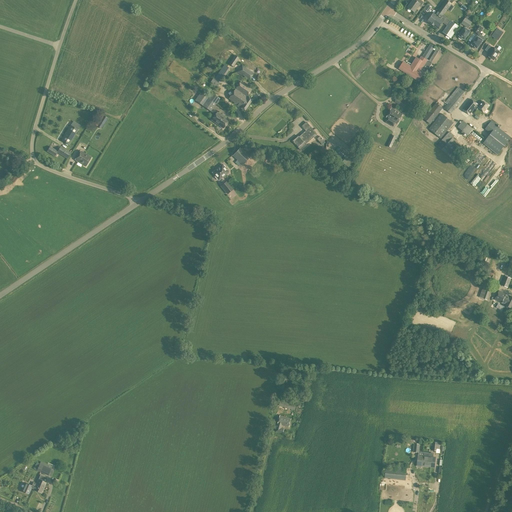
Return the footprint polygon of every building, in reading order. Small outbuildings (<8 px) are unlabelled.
[(424,2),(421,0),(413,0),(408,7),(415,12),(420,5),(421,6),(424,2)] [(443,15),(454,0),(453,0),(445,0),(437,11),(440,13),(443,15)] [(432,24),(440,13),(437,11),(436,14),(434,12),(428,21),(432,24)] [(439,29),(447,17),(443,15),(440,13),(432,24),(439,29)] [(449,19),(451,21),(443,32),(451,38),(459,26),(449,19)] [(464,40),(470,32),(465,28),(459,36),(458,38),(461,39),(462,38),(464,40)] [(497,28),(491,36),(496,39),(502,31),(497,28)] [(477,49),(483,41),(477,37),(472,45),(473,46),(472,47),(475,49),(476,48),(477,49)] [(493,48),(488,45),(485,50),(488,52),(489,52),(487,56),(493,60),(495,58),(496,58),(498,55),(497,54),(499,52),(493,48)] [(404,61),(399,69),(418,82),(419,81),(424,73),(426,75),(430,69),(429,68),(432,63),(435,66),(444,53),(437,48),(429,61),(427,59),(422,57),(421,56),(419,59),(416,57),(412,64),(408,62),(407,64),(404,61)] [(233,67),(239,58),(235,55),(229,64),(232,66),(233,67)] [(257,60),(252,68),(262,75),(268,67),(257,60)] [(237,72),(249,81),(254,73),(242,65),(237,72)] [(205,70),(211,74),(214,70),(208,66),(205,70)] [(213,78),(210,82),(217,87),(220,83),(214,79),(213,78)] [(451,114),(463,99),(462,98),(465,93),(458,87),(445,102),(447,104),(444,108),(451,114)] [(237,106),(244,111),(251,102),(234,90),(228,99),(237,105),(237,106)] [(195,100),(203,106),(205,103),(213,109),(216,104),(208,99),(200,93),(195,100)] [(212,93),(208,99),(216,104),(220,99),(212,93)] [(406,104),(396,98),(394,102),(404,107),(406,104)] [(479,106),(471,99),(463,110),(470,115),(475,108),(477,110),(479,108),(484,112),(489,106),(483,101),(479,106)] [(433,122),(434,120),(433,120),(442,108),(436,103),(423,119),(430,124),(432,121),(433,122)] [(392,108),(389,113),(400,119),(403,115),(392,108)] [(211,120),(223,128),(229,120),(217,112),(211,120)] [(397,124),(400,119),(389,113),(386,118),(388,119),(386,122),(393,126),(395,122),(397,124)] [(441,139),(453,123),(441,114),(429,129),(441,139)] [(97,126),(102,129),(108,118),(103,115),(97,126)] [(467,135),(472,129),(463,121),(457,127),(462,131),(460,133),(463,136),(465,134),(467,135)] [(498,154),(511,137),(497,126),(498,125),(492,121),(485,129),(491,133),(484,143),(498,154)] [(307,145),(306,144),(316,135),(313,131),(314,130),(307,123),(303,127),(306,131),(300,137),(299,136),(293,141),(301,150),(307,145)] [(78,130),(70,126),(62,140),(69,145),(78,130)] [(470,154),(453,138),(454,136),(449,132),(437,145),(452,159),(458,153),(465,159),(470,154)] [(474,132),(472,134),(480,142),(482,139),(474,132)] [(387,146),(392,147),(396,137),(392,135),(387,146)] [(346,151),(340,146),(335,151),(338,153),(337,155),(341,158),(344,155),(343,154),(346,151)] [(47,151),(55,156),(57,153),(67,159),(71,153),(60,147),(57,151),(50,147),(47,151)] [(243,166),(250,158),(240,148),(233,156),(243,166)] [(80,151),(75,160),(86,166),(91,158),(80,151)] [(481,152),(471,162),(476,167),(486,156),(481,152)] [(266,154),(263,161),(269,163),(272,156),(266,154)] [(223,165),(222,165),(212,172),(215,176),(215,177),(217,179),(218,179),(219,180),(228,172),(225,168),(225,167),(224,165),(223,165)] [(227,194),(231,191),(224,183),(221,186),(227,194)] [(501,285),(508,288),(511,278),(505,276),(501,285)] [(479,297),(487,300),(491,289),(483,286),(479,297)] [(506,306),(510,308),(511,304),(511,297),(499,291),(495,299),(507,305),(506,306)] [(279,406),(294,410),(296,403),(281,399),(279,406)] [(282,425),(289,427),(291,418),(280,415),(276,431),(283,433),(284,429),(281,428),(282,425)] [(423,456),(418,456),(417,466),(422,466),(434,467),(435,457),(434,457),(435,453),(423,452),(423,456)] [(394,469),(386,468),(385,478),(406,480),(407,471),(405,470),(405,466),(395,465),(394,469)] [(54,471),(43,466),(40,473),(51,478),(54,471)] [(36,483),(34,489),(34,490),(41,493),(45,482),(47,478),(45,477),(44,477),(40,475),(38,479),(36,483)] [(36,483),(33,482),(32,486),(26,483),(23,491),(29,494),(31,488),(34,489),(36,483)]
